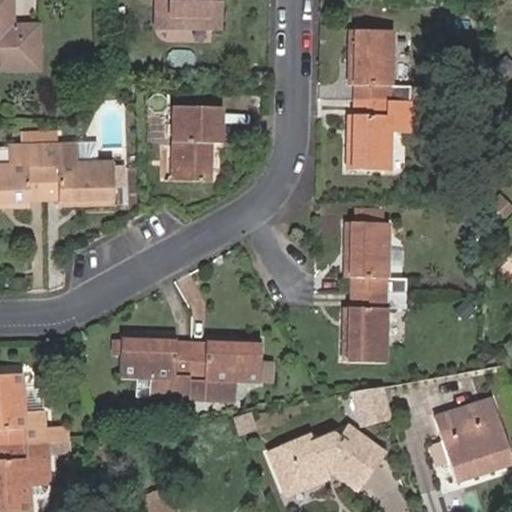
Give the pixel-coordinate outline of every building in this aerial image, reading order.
[(3,61),(37,61),(37,28),(12,28),(11,0),(0,0),(0,71),(4,72),(3,61)] [(168,0),(156,0),(155,30),(168,30),(168,0)] [(211,3),(211,0),(168,0),(168,30),(219,30),(219,3),(211,3)] [(354,101),(409,102),(410,87),(390,87),(391,32),(348,32),(347,86),(355,86),(354,101)] [(37,71),(37,61),(3,61),(4,72),(37,71)] [(408,133),(409,102),(354,101),(354,115),(347,115),(345,172),(388,173),(389,133),(408,133)] [(173,103),(172,108),(221,111),(221,106),(173,103)] [(221,111),(172,108),(170,182),(209,184),(211,145),(220,145),(221,111)] [(42,146),(42,135),(25,135),(25,147),(42,146)] [(54,135),(42,135),(42,146),(54,146),(54,135)] [(43,201),(42,146),(25,147),(9,147),(10,165),(0,164),(0,208),(28,208),(28,201),(43,201)] [(42,146),(43,201),(58,200),(58,206),(112,205),(112,190),(112,170),(112,165),(74,165),(74,146),(54,146),(42,146)] [(122,190),(122,170),(112,170),(112,190),(122,190)] [(348,293),(405,294),(405,280),(385,279),(387,225),(344,223),(343,279),(349,279),(348,293)] [(404,308),(405,294),(348,293),(348,308),(342,308),(341,362),(383,363),(384,308),(404,308)] [(150,398),(188,399),(191,345),(175,345),(175,338),(121,336),(119,378),(136,379),(151,380),(150,398)] [(191,345),(188,399),(202,400),(203,382),(235,383),(259,384),(260,362),(260,342),(205,340),(204,346),(191,345)] [(274,363),(260,362),(259,384),(273,385),(274,363)] [(0,446),(45,444),(68,443),(67,427),(44,428),(44,411),(24,412),(22,375),(0,376),(0,446)] [(151,380),(136,379),(136,397),(150,398),(151,380)] [(203,382),(202,400),(234,402),(235,383),(203,382)] [(390,417),(381,388),(356,393),(366,425),(390,417)] [(366,425),(356,393),(351,394),(361,426),(366,425)] [(489,402),(481,404),(487,424),(496,422),(489,402)] [(487,424),(481,404),(432,420),(453,485),(478,477),(477,473),(490,469),(491,473),(510,466),(496,422),(487,424)] [(277,464),(287,498),(328,485),(327,483),(322,468),(331,465),(336,479),(360,500),(390,465),(355,434),(344,446),(338,440),(317,447),(314,439),(281,451),(284,462),(277,464)] [(45,444),(0,446),(0,511),(29,511),(29,487),(27,460),(45,459),(45,444)] [(106,459),(99,446),(91,451),(97,464),(106,459)] [(281,451),(273,454),(277,464),(284,462),(281,451)] [(47,486),(45,459),(27,460),(29,487),(47,486)] [(284,499),(287,498),(277,464),(273,465),(284,499)] [(322,468),(327,483),(336,479),(331,465),(322,468)] [(146,483),(143,474),(132,477),(134,486),(146,483)] [(183,511),(174,491),(141,506),(143,511),(183,511)]
